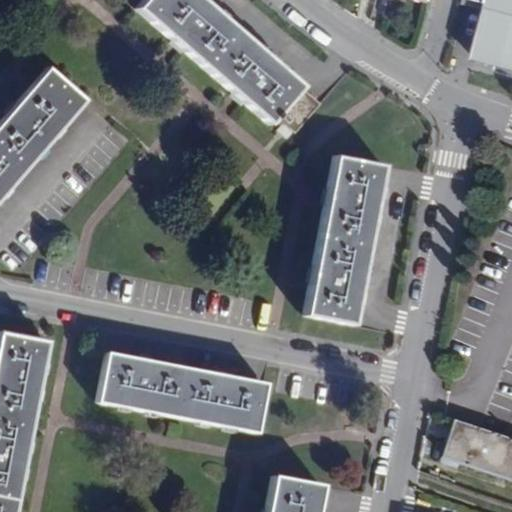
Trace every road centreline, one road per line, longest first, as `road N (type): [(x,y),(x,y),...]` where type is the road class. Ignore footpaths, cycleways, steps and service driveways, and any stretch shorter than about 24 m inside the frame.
road 1 (residential): [(415,385),(0,299)]
road 2 (residential): [(444,195),(394,188),(371,316),(424,326)]
road 3 (residential): [(348,46),(318,81),(225,0)]
road 4 (residential): [(94,126),(0,238)]
road 5 (residential): [(424,326),(444,195)]
road 6 (residential): [(392,511),(415,385)]
